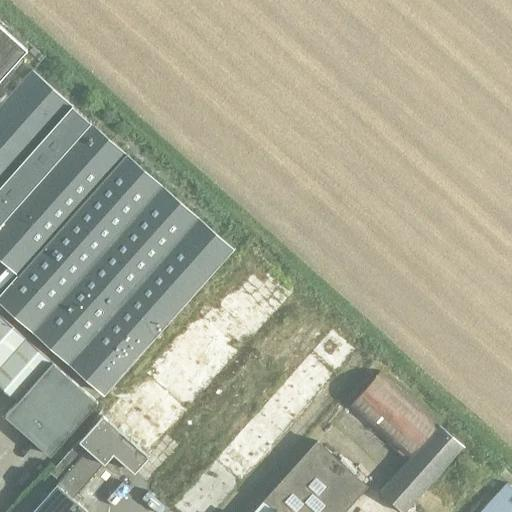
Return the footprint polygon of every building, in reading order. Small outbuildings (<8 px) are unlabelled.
[(0,25),(0,80),(27,50),(0,25)] [(33,69),(0,105),(0,255),(19,272),(0,293),(0,299),(105,393),(233,249),(33,69)] [(255,250),(238,268),(282,307),(298,289),(255,250)] [(238,268),(222,286),(265,325),(282,307),(238,268)] [(222,286),(206,304),(249,343),(265,325),(222,286)] [(206,304),(189,323),(232,362),(249,343),(206,304)] [(97,401),(52,362),(0,314),(0,386),(17,402),(5,415),(50,454),(97,401)] [(189,323),(173,341),(216,380),(232,362),(189,323)] [(336,324),(323,338),(360,372),(373,358),(336,324)] [(323,338),(310,353),(347,386),(360,372),(323,338)] [(173,341),(156,359),(200,398),(216,380),(173,341)] [(310,353),(297,367),(334,401),(347,386),(310,353)] [(156,359),(140,377),(183,416),(200,398),(156,359)] [(297,367),(284,382),(321,415),(334,401),(297,367)] [(347,407),(406,460),(380,490),(404,511),(463,445),(439,423),(438,425),(378,371),(347,407)] [(140,377),(123,396),(167,435),(183,416),(140,377)] [(284,382),(271,396),(308,430),(321,415),(284,382)] [(123,396),(103,418),(146,457),(167,435),(123,396)] [(271,396),(258,410),(295,444),(308,430),(271,396)] [(258,410),(245,425),(282,458),(295,444),(258,410)] [(100,416),(88,430),(87,430),(78,440),(79,441),(102,462),(111,451),(134,471),(146,457),(103,418),(100,416)] [(245,425),(232,439),(269,473),(282,458),(245,425)] [(232,439),(219,454),(256,487),(269,473),(232,439)] [(266,498),(252,511),(342,511),(367,485),(317,440),(266,498)] [(68,493),(80,480),(85,485),(92,476),(90,474),(102,462),(79,441),(52,471),(61,480),(31,511),(85,511),(87,510),(68,493)] [(219,454),(206,468),(243,502),(256,487),(219,454)] [(206,468),(193,482),(225,511),(233,511),(243,502),(206,468)] [(225,511),(193,482),(180,497),(196,511),(225,511)] [(511,511),(511,488),(506,483),(479,511),(511,511)] [(196,511),(180,497),(167,511),(196,511)]
